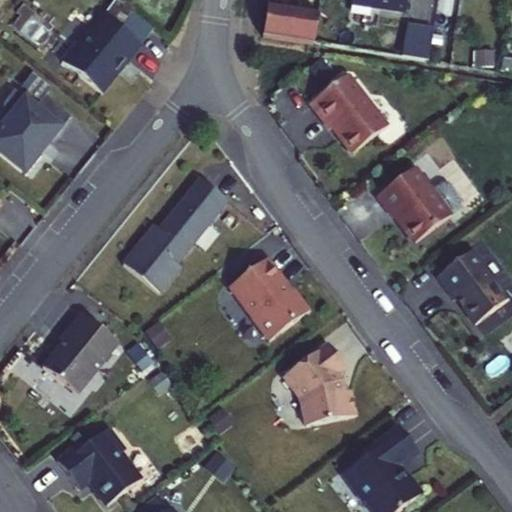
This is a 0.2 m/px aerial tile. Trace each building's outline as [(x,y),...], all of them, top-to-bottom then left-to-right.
[(355,0),(354,13),(408,21),(411,0),(355,0)] [(121,9),(111,21),(127,33),(136,22),(121,9)] [(323,22),(271,14),(267,44),(318,52),(322,23),(323,22)] [(127,33),(124,37),(145,55),(158,39),(136,22),(127,33)] [(81,52),(66,71),(106,103),(145,55),(124,37),(108,24),(84,54),(81,52)] [(411,32),(406,67),(430,71),(436,36),(411,32)] [(351,85),(314,114),(333,139),(338,136),(345,144),(344,148),(356,163),(392,136),(351,85)] [(0,143),(0,159),(30,184),(46,165),(44,163),(66,137),(40,116),(19,99),(8,113),(10,131),(0,143)] [(40,116),(66,137),(75,125),(50,105),(40,116)] [(381,206),(396,226),(398,227),(402,224),(408,233),(408,236),(420,252),(455,226),(454,225),(464,217),(465,210),(453,194),(446,193),(436,201),(419,178),(381,206)] [(231,209),(205,188),(164,239),(159,246),(153,242),(128,274),(164,302),(185,276),(181,273),(199,250),(188,241),(203,223),(214,231),(231,209)] [(188,241),(199,250),(214,231),(203,223),(188,241)] [(153,242),(159,246),(164,239),(159,235),(153,242)] [(511,308),(476,260),(440,287),(457,310),(460,308),(479,334),(511,309),(511,308)] [(273,350),(314,320),(298,297),(295,300),(271,268),(233,297),(273,350)] [(67,353),(47,378),(81,406),(123,354),(85,324),(64,350),(67,353)] [(287,387),(303,409),(309,436),(359,426),(354,400),(348,401),(346,390),(341,383),(349,377),(332,354),(287,387)] [(368,469),(349,483),(371,511),(415,511),(425,505),(413,488),(408,488),(407,488),(399,478),(422,461),(404,437),(365,466),(368,469)] [(92,491),(108,511),(114,511),(144,489),(124,463),(127,460),(111,439),(86,458),(83,454),(60,471),(81,499),(92,491)]
